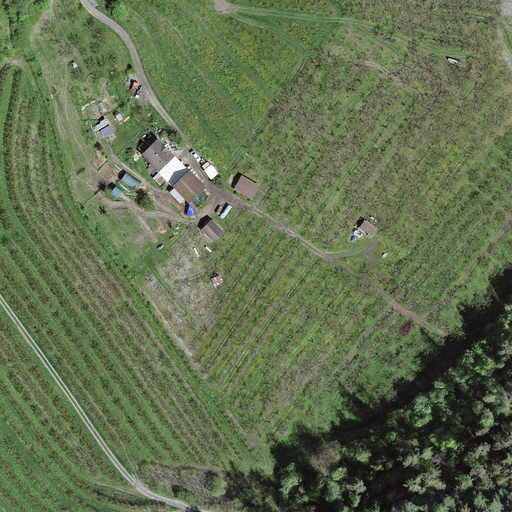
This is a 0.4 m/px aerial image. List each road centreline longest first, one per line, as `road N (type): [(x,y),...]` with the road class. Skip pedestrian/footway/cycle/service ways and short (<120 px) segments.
road 1 (track): [(84,0),(125,37),(154,100),(217,190),(323,254),(367,248)]
road 2 (track): [(0,297),(124,472),(150,494),(202,511)]
